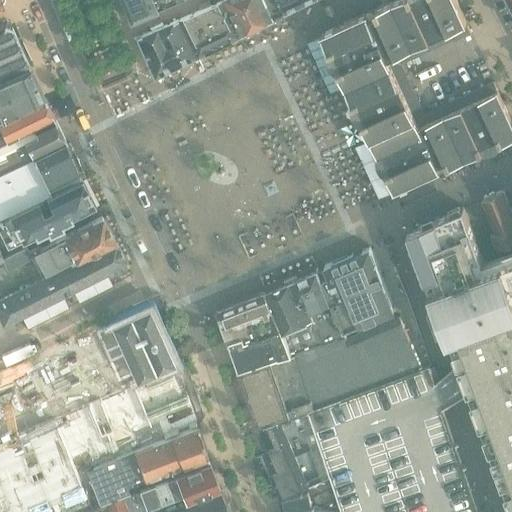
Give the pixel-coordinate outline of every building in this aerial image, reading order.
[(187,0),(123,0),(134,24),(187,0)] [(278,0),(225,0),(224,1),(231,18),(234,16),(243,36),(286,15),(278,0)] [(278,0),(286,15),(315,0),(278,0)] [(451,29),(465,22),(455,0),(394,0),(320,34),(393,193),(511,138),(511,123),(493,82),(431,111),(433,115),(425,119),(415,97),(411,99),(407,91),(411,89),(397,59),(405,55),(407,60),(455,38),(451,29)] [(511,0),(496,0),(506,18),(511,15),(511,0)] [(224,1),(180,20),(197,59),(240,38),(231,18),(224,1)] [(157,80),(197,59),(180,20),(138,38),(157,80)] [(451,29),(455,38),(455,39),(470,33),(465,22),(451,29)] [(0,78),(28,66),(10,27),(2,24),(0,25),(0,78)] [(0,78),(0,118),(16,111),(15,109),(42,97),(28,66),(0,78)] [(53,120),(42,97),(15,109),(16,111),(0,118),(0,144),(33,130),(53,120)] [(63,143),(53,120),(33,130),(36,136),(4,152),(6,157),(0,160),(0,173),(2,173),(63,143)] [(0,217),(20,208),(21,210),(84,178),(80,179),(63,143),(2,173),(0,173),(0,217)] [(41,200),(7,217),(16,234),(19,233),(31,227),(35,235),(49,228),(51,231),(66,224),(64,221),(98,204),(85,178),(50,196),(55,207),(47,211),(41,200)] [(482,201),(492,223),(486,226),(497,251),(511,244),(511,213),(502,190),(481,199),(482,201)] [(511,511),(511,260),(487,269),(464,209),(419,225),(419,226),(414,228),(413,242),(412,243),(511,511)] [(0,332),(2,332),(0,329),(0,326),(21,316),(27,328),(70,308),(67,303),(75,298),(78,303),(114,285),(108,275),(128,265),(101,217),(39,250),(36,245),(27,249),(19,233),(8,238),(0,240),(0,332)] [(263,290),(216,310),(257,426),(260,435),(267,451),(276,454),(282,468),(320,452),(309,419),(305,410),(315,406),(419,363),(397,314),(346,337),(343,331),(393,309),(381,280),(382,279),(368,246),(365,248),(324,265),(324,266),(316,269),(315,268),(263,290)] [(113,326),(97,333),(105,352),(119,382),(135,375),(136,378),(163,367),(163,366),(163,365),(172,361),(148,307),(111,323),(113,326)] [(415,368),(308,409),(341,506),(342,511),(479,511),(429,363),(415,369),(415,368)] [(0,511),(32,511),(48,506),(64,499),(61,492),(81,484),(71,460),(88,453),(90,459),(136,440),(132,430),(154,421),(162,440),(198,426),(197,422),(195,423),(195,422),(196,421),(197,421),(188,398),(187,398),(186,396),(185,397),(182,398),(180,394),(181,393),(174,376),(173,376),(171,372),(170,372),(170,373),(167,374),(163,366),(163,367),(154,370),(157,378),(144,383),(143,381),(121,390),(121,392),(103,400),(103,399),(102,398),(85,405),(86,406),(86,407),(73,412),(72,410),(0,439),(0,511)] [(95,467),(86,470),(99,505),(105,503),(115,499),(121,496),(130,493),(127,487),(207,456),(208,456),(197,426),(115,458),(95,466),(95,467)] [(300,461),(282,468),(290,486),(297,483),(299,487),(307,483),(315,502),(336,505),(341,506),(320,452),(300,461)] [(154,482),(138,488),(139,490),(145,507),(161,501),(180,494),(215,481),(209,462),(173,475),(154,482)] [(226,511),(215,481),(180,494),(183,502),(157,511),(226,511)] [(282,496),(281,497),(286,511),(339,511),(339,508),(313,504),(308,489),(282,496)] [(130,493),(121,496),(126,509),(127,511),(147,511),(145,507),(139,490),(130,493)] [(115,499),(105,503),(108,511),(127,511),(126,509),(121,496),(115,499)]
